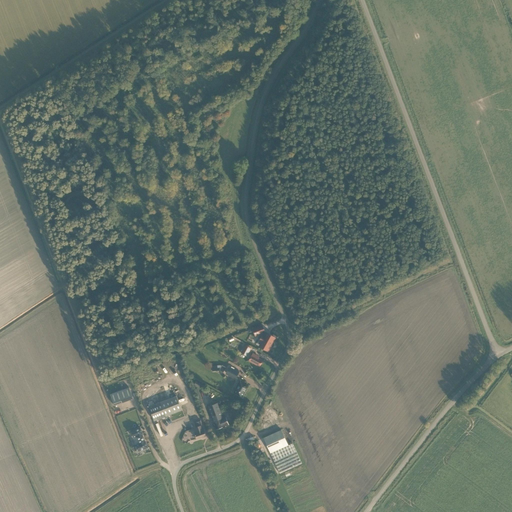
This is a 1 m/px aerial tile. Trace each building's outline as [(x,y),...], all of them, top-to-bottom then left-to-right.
[(274,337),(265,331),(262,325),(253,329),(255,335),(259,334),(262,336),(259,341),(262,342),(260,345),(264,347),(265,345),(270,348),(270,347),(271,347),(272,347),(273,347),(274,345),(274,344),(274,343),(273,342),(274,341),(273,340),(274,337)] [(251,348),(245,344),(241,352),(247,356),(251,348)] [(253,353),(249,360),(260,366),(263,360),(258,358),(259,357),(258,356),(253,353)] [(226,374),(236,379),(239,372),(231,367),(232,366),(228,364),(228,366),(229,367),(226,374)] [(165,377),(169,373),(160,365),(156,369),(165,377)] [(240,383),(235,393),(243,397),(245,393),(244,392),(247,386),(244,385),(246,383),(240,380),(239,383),(240,383)] [(129,387),(110,394),(114,405),(133,399),(129,387)] [(154,421),(182,410),(177,396),(149,407),(154,421)] [(218,403),(207,407),(213,422),(214,421),(216,429),(223,427),(226,426),(225,426),(229,424),(226,417),(221,419),(219,413),(222,412),(218,403)] [(203,438),(206,437),(204,430),(202,430),(201,426),(202,425),(200,420),(194,422),(195,427),(197,432),(195,433),(197,439),(202,437),(203,438)] [(138,450),(138,451),(148,447),(146,441),(145,441),(142,434),(143,434),(141,428),(131,431),(133,437),(137,436),(140,443),(136,445),(136,446),(133,447),(135,451),(138,450)] [(264,437),(280,473),(302,463),(293,443),(288,445),(281,430),(264,437)]
